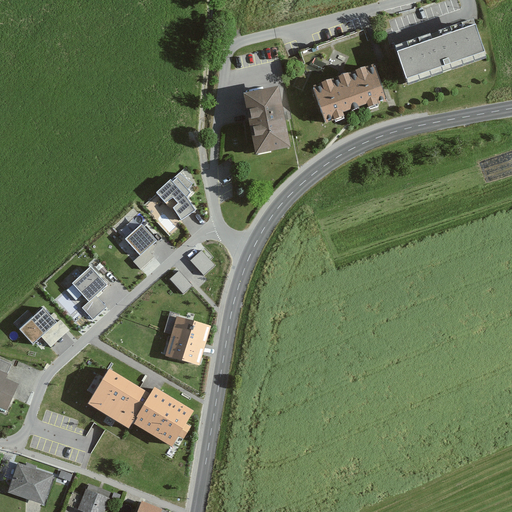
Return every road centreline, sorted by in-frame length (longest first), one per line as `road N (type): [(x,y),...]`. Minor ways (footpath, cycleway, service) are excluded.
road 1 (residential): [(251,250),(221,229),(194,238),(45,377),(18,447)]
road 2 (tertiary): [(251,250),(289,196),(339,154),(406,127),(511,108)]
road 3 (tertiary): [(196,511),(228,320),(251,250)]
road 4 (residential): [(18,447),(185,511)]
